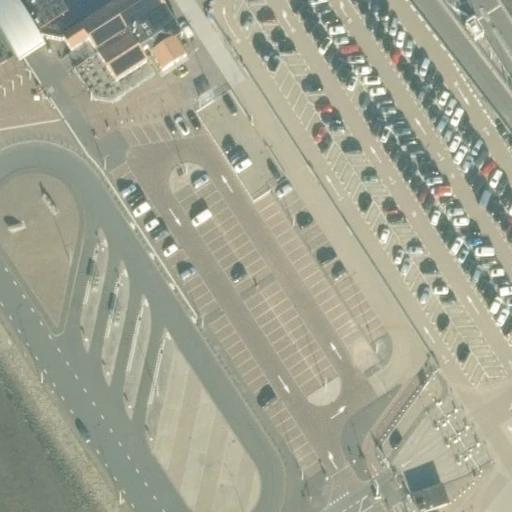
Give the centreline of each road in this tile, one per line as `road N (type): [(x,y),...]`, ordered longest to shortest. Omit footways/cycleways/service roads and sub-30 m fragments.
road 1 (unclassified): [(144,511),(0,285)]
road 2 (primary): [(419,0),(511,121)]
